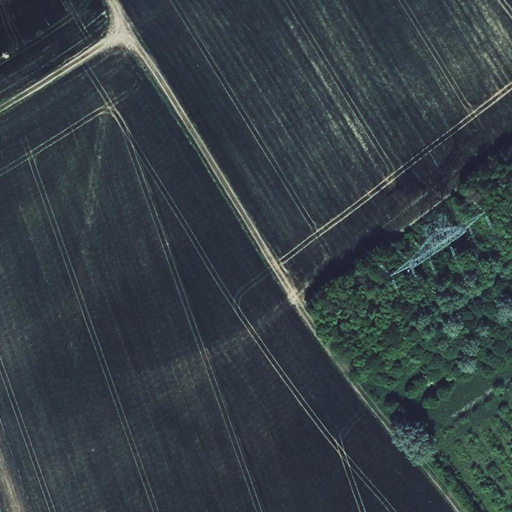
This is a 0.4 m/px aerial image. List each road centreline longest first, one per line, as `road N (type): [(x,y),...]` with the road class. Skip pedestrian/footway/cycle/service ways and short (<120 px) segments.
road 1 (track): [(127,36),(300,305),(457,511)]
road 2 (track): [(0,107),(127,36)]
